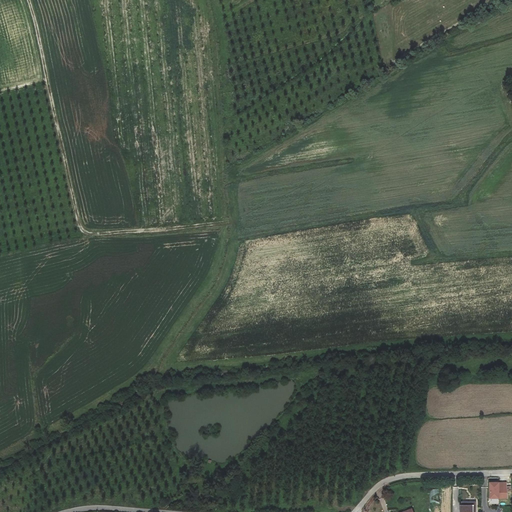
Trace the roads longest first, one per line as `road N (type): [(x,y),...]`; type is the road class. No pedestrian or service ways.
road 1 (track): [(28,0),(82,230),(231,221)]
road 2 (unclassified): [(511,472),(390,479),(354,511)]
